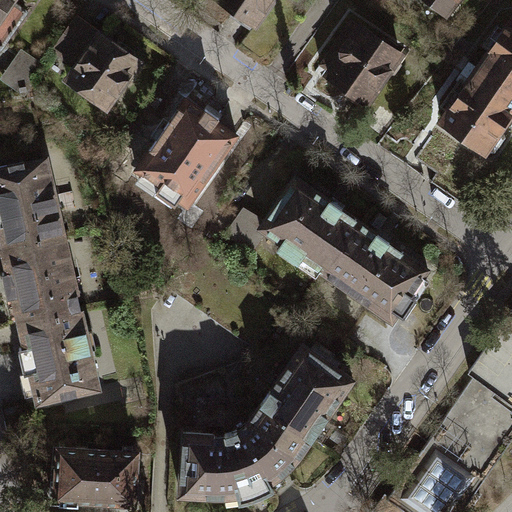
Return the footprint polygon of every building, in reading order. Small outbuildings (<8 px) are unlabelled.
[(12,0),(0,0),(0,46),(26,10),(12,1),(12,0)] [(223,0),(255,22),(270,0),(223,0)] [(457,0),(427,0),(446,14),(457,0)] [(81,58),(98,33),(75,18),(58,43),(81,58)] [(511,19),(504,30),(497,25),(482,45),(490,50),(466,84),(460,80),(442,105),(449,110),(441,120),(484,151),(492,152),(503,136),(500,128),(511,111),(511,19)] [(400,54),(351,20),(320,64),(331,71),(329,74),(367,101),(400,54)] [(113,43),(98,33),(81,58),(67,79),(106,105),(137,59),(135,58),(134,51),(122,42),(113,43)] [(41,64),(21,51),(4,76),(23,89),(41,64)] [(235,133),(183,98),(135,168),(187,204),(235,133)] [(65,235),(47,157),(0,167),(0,235),(3,249),(65,235)] [(325,272),(361,222),(295,175),(263,220),(259,225),(266,230),(282,241),(277,248),(299,263),(303,256),(325,272)] [(259,225),(263,220),(248,210),(230,236),(251,251),(266,230),(259,225)] [(325,272),(393,319),(398,312),(403,315),(416,296),(411,293),(428,269),(361,222),(325,272)] [(81,308),(65,235),(3,249),(8,269),(2,271),(7,296),(13,295),(19,322),(81,308)] [(98,386),(81,308),(19,322),(24,345),(19,346),(24,371),(31,370),(37,399),(98,386)] [(511,309),(469,371),(474,375),(419,452),(416,450),(397,477),(400,480),(389,496),(385,493),(371,511),(468,511),(480,494),(476,491),(511,440),(511,309)] [(311,436),(352,376),(302,343),(261,402),(311,436)] [(216,433),(183,432),(179,492),(221,494),(237,492),(238,499),(256,494),(273,486),(270,480),(284,470),(299,454),(311,436),(261,402),(243,423),(231,430),(216,433)] [(136,450),(58,445),(57,463),(51,462),(50,478),(58,478),(57,495),(119,498),(133,499),(136,450)]
